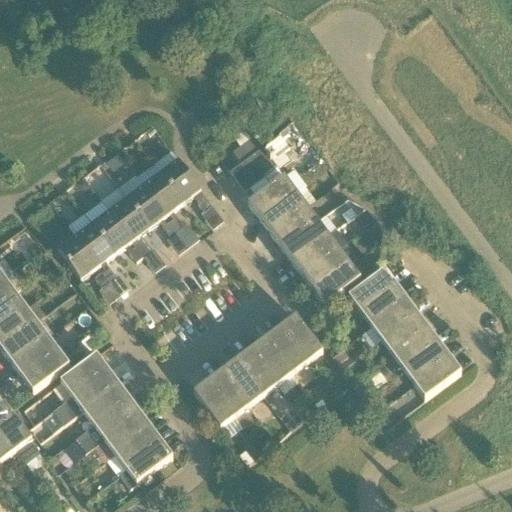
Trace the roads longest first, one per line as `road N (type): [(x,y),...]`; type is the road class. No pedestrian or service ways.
road 1 (residential): [(376,511),(374,485),(384,467),(496,383),(499,360),(425,261)]
road 2 (residential): [(158,392),(118,337),(119,326),(236,242),(271,290),(270,307)]
road 3 (residential): [(511,287),(362,88),(360,39)]
road 4 (residential): [(151,511),(203,466),(158,392)]
road 5 (residential): [(270,307),(158,392)]
